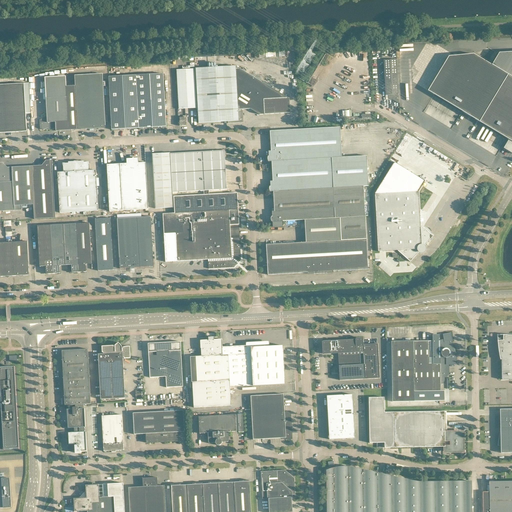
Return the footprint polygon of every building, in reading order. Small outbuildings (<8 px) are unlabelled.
[(511,52),(499,53),(492,65),(473,54),(448,56),(428,91),(509,140),(504,148),(511,153),(511,52)] [(387,60),(384,60),(384,67),(385,90),(386,95),(388,95),(389,100),(393,100),(395,101),(399,103),(398,94),(399,94),(398,89),(397,59),(387,60)] [(235,66),(195,68),(198,118),(199,123),(228,121),(228,123),(243,122),(242,109),(250,109),(265,84),(235,66)] [(179,109),(197,108),(195,69),(177,70),(179,109)] [(78,130),(106,128),(102,74),(74,75),(75,86),(69,86),(72,130),(78,130)] [(112,130),(166,127),(163,74),(109,77),(112,130)] [(47,128),(49,128),(52,129),(55,128),(56,131),(72,130),(69,86),(66,86),(66,76),(45,77),(47,116),(40,120),(40,129),(43,130),(47,128)] [(265,84),(250,109),(259,114),(264,114),(290,113),(289,98),(287,98),(275,90),(276,88),(264,81),(263,83),(265,84)] [(0,133),(27,132),(24,83),(0,84),(0,133)] [(269,161),(271,161),(342,157),(340,127),(270,131),(271,151),(268,151),(269,156),(268,156),(267,159),(268,161),(269,161)] [(224,151),(198,152),(200,191),(203,191),(204,191),(204,195),(209,195),(209,190),(227,189),(224,151)] [(198,152),(171,154),(173,192),(200,191),(198,152)] [(170,153),(152,154),(155,208),(173,207),(172,192),(173,192),(171,154),(170,154),(170,153)] [(270,192),(271,192),(273,191),(363,186),(368,186),(367,156),(342,157),(271,161),(273,181),(270,181),(270,186),(269,186),(269,189),(270,192)] [(127,164),(127,168),(139,168),(139,163),(138,158),(134,158),(133,157),(132,159),(126,159),(127,164)] [(42,165),(31,166),(33,205),(34,219),(55,218),(52,160),(46,160),(42,165)] [(84,162),(84,161),(78,161),(78,163),(76,163),(80,211),(98,210),(96,170),(90,170),(89,162),(84,162)] [(74,163),(74,162),(68,162),(68,163),(63,164),(63,172),(58,172),(60,212),(80,211),(76,163),(74,163)] [(394,162),(375,194),(378,251),(397,250),(410,262),(419,252),(420,252),(422,253),(423,252),(424,251),(425,250),(425,249),(425,247),(424,246),(433,236),(420,225),(418,191),(425,181),(394,162)] [(0,163),(0,211),(15,210),(14,206),(33,205),(31,166),(7,167),(2,163),(0,163)] [(127,168),(127,164),(107,165),(107,170),(109,211),(128,210),(145,209),(148,209),(146,168),(146,163),(139,163),(139,168),(127,168)] [(283,221),(340,218),(365,217),(363,186),(273,191),(274,211),(272,211),(272,216),(271,216),(271,219),(271,222),(272,222),(273,227),(283,226),(283,221)] [(175,213),(163,214),(164,234),(166,262),(177,261),(208,260),(208,269),(232,267),(232,266),(234,266),(236,264),(237,264),(238,262),(239,260),(239,258),(241,258),(240,236),(239,224),(238,209),(237,193),(228,194),(209,195),(204,195),(179,197),(174,197),(175,213)] [(134,268),(153,267),(151,217),(117,219),(120,268),(130,268),(130,267),(134,267),(134,268)] [(333,273),(333,271),(368,269),(365,217),(340,218),(341,240),(266,245),(268,275),(308,273),(308,274),(333,273)] [(110,219),(95,219),(98,271),(113,270),(112,240),(110,219)] [(79,272),(85,272),(86,271),(86,264),(92,264),(89,223),(76,224),(79,272)] [(53,274),(59,273),(60,272),(60,266),(66,265),(63,224),(51,225),(53,274)] [(79,272),(76,224),(63,224),(66,265),(71,265),(72,271),(73,273),(79,272)] [(53,274),(51,225),(37,226),(40,267),(45,266),(46,273),(47,274),(53,274)] [(14,276),(29,275),(29,270),(27,241),(12,242),(14,276)] [(0,276),(14,276),(12,242),(0,242),(0,276)] [(453,341),(451,333),(443,334),(444,339),(440,340),(440,336),(432,337),(432,341),(413,341),(391,341),(392,402),(444,401),(444,391),(441,391),(441,384),(442,384),(443,383),(444,383),(444,382),(445,381),(445,380),(445,377),(446,377),(447,377),(447,376),(448,376),(448,375),(449,374),(449,373),(449,364),(456,364),(456,353),(455,350),(454,348),(453,346),(452,345),(451,341),(453,341)] [(500,360),(501,360),(511,359),(511,335),(509,335),(506,335),(503,335),(503,336),(503,337),(502,337),(502,338),(502,339),(503,339),(503,340),(498,340),(498,341),(498,343),(498,346),(498,349),(499,352),(499,354),(500,357),(500,360)] [(201,356),(190,357),(192,382),(194,407),(231,405),(230,393),(230,390),(230,387),(285,384),(283,346),(246,348),(246,346),(222,347),(222,340),(214,340),(214,337),(208,337),(208,340),(201,341),(201,350),(201,356)] [(363,344),(363,339),(323,341),(324,354),(338,353),(340,380),(380,378),(378,344),(363,344)] [(122,347),(118,342),(115,345),(115,347),(113,347),(113,346),(102,346),(102,352),(103,352),(103,354),(98,354),(101,399),(125,398),(123,357),(124,357),(124,358),(130,358),(130,346),(123,347),(123,348),(122,348),(122,347)] [(180,342),(148,343),(148,345),(148,350),(150,378),(166,377),(166,387),(183,386),(181,348),(180,343),(180,342)] [(64,354),(62,354),(63,369),(89,367),(88,354),(88,349),(66,350),(66,352),(64,354)] [(511,359),(501,360),(502,380),(511,379),(511,359)] [(0,451),(21,450),(17,366),(0,366),(0,451)] [(89,367),(63,369),(64,387),(90,385),(89,367)] [(90,385),(64,387),(65,405),(70,405),(74,405),(79,404),(91,404),(90,385)] [(284,413),(283,394),(251,396),(253,440),(285,438),(285,439),(291,438),(291,433),(290,434),(290,430),(291,428),(290,413),(284,413)] [(338,410),(353,409),(352,395),(345,395),(345,402),(337,403),(338,410)] [(384,412),(384,397),(369,398),(369,443),(384,443),(385,448),(445,447),(445,450),(446,452),(460,451),(462,450),(462,434),(460,432),(445,432),(444,411),(394,412),(384,412)] [(73,409),(67,409),(68,421),(68,428),(70,428),(72,428),(72,430),(81,430),(85,430),(85,427),(84,408),(83,408),(83,404),(79,404),(74,405),(74,407),(73,407),(73,409)] [(511,430),(511,408),(500,409),(500,410),(505,410),(505,415),(502,415),(500,431),(511,430)] [(338,417),(353,416),(353,409),(338,410),(338,417)] [(178,441),(177,432),(184,432),(183,410),(133,413),(134,434),(146,434),(147,443),(178,441)] [(204,416),(198,417),(199,433),(208,433),(208,443),(215,443),(216,443),(216,444),(216,445),(217,445),(218,445),(219,445),(220,445),(221,444),(222,443),(222,442),(229,442),(228,432),(236,431),(236,415),(236,414),(208,416),(207,413),(204,413),(204,416)] [(114,452),(116,451),(124,450),(122,415),(102,416),(104,451),(112,451),(112,452),(114,452)] [(339,424),(354,423),(353,416),(338,417),(339,424)] [(339,431),(347,431),(354,431),(354,423),(339,424),(339,431)] [(70,440),(67,440),(67,452),(74,451),(75,451),(75,453),(81,452),(81,450),(82,450),(82,451),(86,451),(86,446),(85,432),(81,432),(81,430),(72,430),(72,432),(70,432),(70,440)] [(501,453),(511,452),(511,430),(500,431),(497,446),(506,447),(506,452),(501,452),(501,453)] [(329,439),(347,438),(347,431),(339,431),(329,432),(329,439)] [(346,511),(346,467),(344,467),(342,467),(340,467),(338,467),(337,467),(335,468),(333,468),(331,469),(330,469),(328,470),(326,471),(326,511),(346,511)] [(362,511),(363,470),(352,468),(351,467),(349,467),(347,467),(346,467),(346,511),(362,511)] [(292,511),(292,498),(293,498),(292,495),(295,494),(294,478),(285,470),(261,472),(262,499),(267,498),(267,500),(268,500),(269,511),(292,511)] [(382,511),(382,474),(363,470),(362,511),(382,511)] [(398,511),(398,478),(382,474),(382,511),(398,511)] [(158,486),(157,477),(143,478),(143,487),(128,487),(129,511),(166,511),(165,485),(158,486)] [(0,508),(11,507),(10,478),(0,478),(0,508)] [(413,481),(398,478),(398,511),(419,511),(419,482),(417,482),(413,481)] [(248,480),(242,481),(242,480),(241,480),(241,481),(239,481),(239,482),(234,482),(235,511),(251,511),(250,487),(249,480),(248,480)] [(226,482),(226,481),(226,482),(219,482),(218,482),(219,511),(235,511),(234,482),(228,482),(228,481),(226,482)] [(419,482),(419,511),(471,511),(471,481),(419,482)] [(217,482),(210,482),(208,483),(208,484),(202,484),(203,511),(219,511),(218,482),(217,482)] [(482,511),(511,511),(511,482),(492,483),(492,485),(491,485),(491,492),(483,492),(482,511)] [(74,504),(72,506),(74,506),(74,511),(87,511),(124,511),(123,483),(108,484),(108,497),(103,497),(100,497),(99,484),(93,485),(93,483),(91,485),(86,485),(86,491),(79,498),(74,498),(74,504)] [(201,483),(195,483),(194,483),(192,483),(193,484),(187,485),(188,511),(203,511),(202,484),(202,483),(201,483)] [(179,484),(172,484),(172,485),(171,485),(171,491),(172,511),(188,511),(187,485),(181,485),(181,484),(179,484)]
